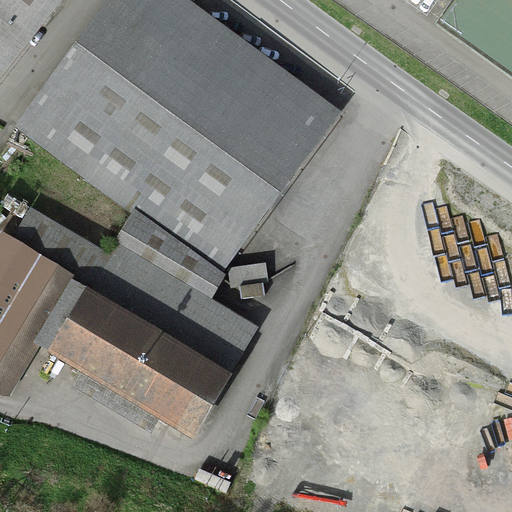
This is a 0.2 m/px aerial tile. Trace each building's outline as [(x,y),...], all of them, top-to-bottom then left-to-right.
[(0,0),(0,81),(61,0),(0,0)] [(177,0),(113,0),(16,134),(129,217),(221,278),(338,115),(177,0)] [(511,0),(456,0),(436,29),(511,82),(511,0)] [(53,350),(85,292),(106,255),(29,211),(11,242),(0,235),(0,389),(7,393),(36,341),(53,350)] [(112,244),(209,301),(221,278),(129,217),(112,244)] [(209,301),(112,244),(106,255),(85,292),(53,350),(191,437),(228,380),(258,331),(209,301)] [(266,282),(265,267),(230,271),(232,286),(266,282)]
